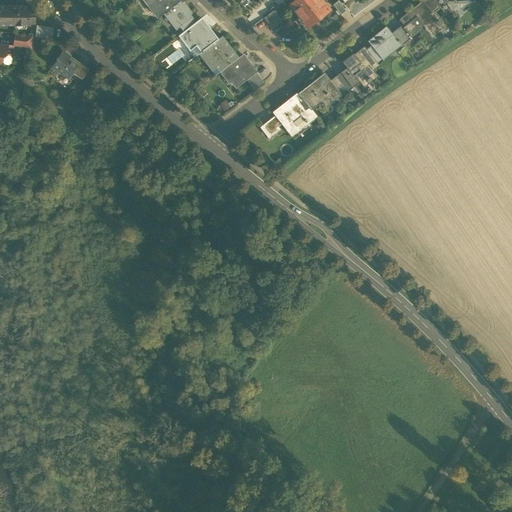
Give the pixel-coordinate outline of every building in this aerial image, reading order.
[(144,0),(150,8),(153,6),(147,0),(144,0)] [(147,0),(153,6),(150,8),(157,17),(163,13),(177,2),(175,0),(147,0)] [(185,6),(180,0),(177,2),(163,13),(176,29),(179,26),(191,17),(192,16),(190,14),(192,13),(186,5),(185,6)] [(295,0),(290,5),(307,27),(329,10),(321,0),(295,0)] [(434,12),(439,7),(433,0),(424,0),(422,2),(423,3),(413,12),(411,10),(400,19),(404,23),(392,33),(388,28),(383,32),(382,30),(372,38),(375,42),(365,49),(378,65),(384,61),(383,60),(381,58),(398,45),(400,47),(410,39),(409,37),(424,26),(432,37),(446,26),(434,12)] [(472,0),(433,0),(439,7),(444,13),(457,3),(456,1),(457,0),(464,0),(467,4),(472,0)] [(333,5),(340,15),(346,11),(338,1),(333,5)] [(0,24),(30,25),(30,23),(35,23),(35,13),(30,13),(31,7),(28,5),(0,4),(0,24)] [(264,18),(272,29),(282,21),(274,10),(264,18)] [(195,22),(191,17),(179,26),(183,31),(188,28),(195,22)] [(209,27),(202,17),(198,20),(206,30),(209,27)] [(206,30),(198,20),(195,22),(188,28),(196,38),(206,30)] [(54,27),(36,24),(34,36),(52,39),(54,27)] [(183,31),(179,34),(191,49),(196,45),(201,52),(218,39),(209,27),(206,30),(196,38),(188,28),(183,31)] [(13,45),(31,48),(33,36),(15,34),(13,45)] [(175,38),(191,59),(196,56),(191,49),(179,34),(175,38)] [(201,52),(214,69),(216,67),(235,53),(222,36),(218,39),(201,52)] [(191,49),(196,56),(201,52),(196,45),(191,49)] [(373,69),(378,65),(365,49),(365,48),(355,56),(353,53),(342,62),(346,67),(341,72),(350,85),(351,85),(357,79),(363,86),(377,75),(373,69)] [(53,79),(63,86),(70,77),(79,65),(69,58),(71,55),(63,50),(51,66),(59,71),(53,79)] [(216,67),(220,72),(222,70),(238,57),(235,53),(216,67)] [(222,70),(235,87),(245,79),(255,71),(242,54),(238,57),(222,70)] [(245,79),(253,89),(263,81),(255,71),(245,79)] [(341,72),(336,76),(346,89),(347,91),(353,87),(351,85),(350,85),(341,72)] [(317,81),(310,86),(321,100),(326,96),(331,103),(341,95),(341,94),(330,81),(330,80),(327,83),(325,81),(327,78),(326,77),(324,76),(320,76),(318,78),(317,79),(317,81)] [(341,94),(346,89),(336,76),(330,81),(341,94)] [(63,86),(68,89),(75,80),(70,77),(63,86)] [(322,102),(321,100),(310,86),(309,85),(298,93),(299,95),(311,110),(322,102)] [(316,115),(311,110),(299,95),(293,100),(292,98),(274,112),(276,115),(282,123),(291,134),(299,128),(293,121),(300,116),(306,123),(316,115)] [(277,127),(282,123),(276,115),(271,119),(277,127)] [(261,127),(269,138),(279,130),(277,127),(271,119),(261,127)]
